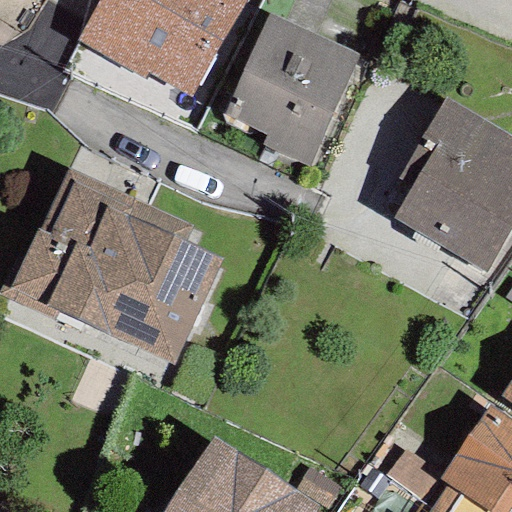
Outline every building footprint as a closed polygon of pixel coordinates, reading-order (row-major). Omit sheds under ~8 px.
[(187,86),(229,12),(207,0),(119,0),(93,44),(136,72),(143,61),(187,86)] [(306,160),(349,66),(274,31),(235,119),(277,138),(274,145),(306,160)] [(482,269),(511,220),(511,151),(449,113),(408,181),(424,192),(407,221),(482,269)] [(93,271),(112,233),(118,221),(79,203),(53,256),(42,251),(23,293),(59,310),(80,265),(93,271)] [(123,238),(176,263),(190,232),(137,208),(123,238)] [(176,263),(123,238),(112,233),(93,271),(80,265),(59,310),(57,314),(169,367),(211,280),(176,263)] [(0,368),(23,377),(31,356),(3,343),(0,350),(0,368)] [(511,511),(511,435),(492,423),(451,484),(463,492),(449,511),(511,511)] [(412,442),(393,470),(434,497),(453,469),(412,442)] [(292,511),(214,461),(180,511),(292,511)]
